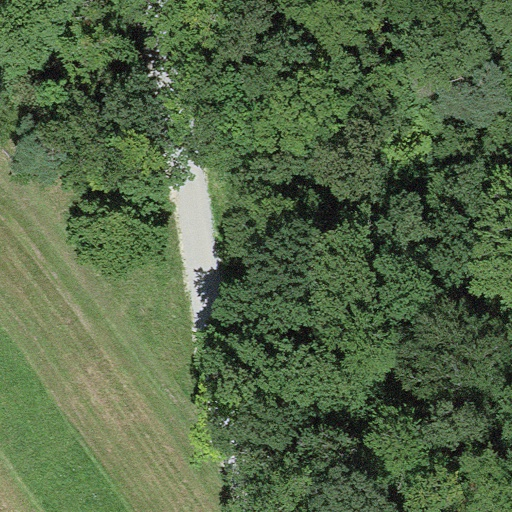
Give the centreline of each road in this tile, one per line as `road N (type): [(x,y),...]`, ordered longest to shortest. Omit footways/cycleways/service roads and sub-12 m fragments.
road 1 (track): [(156,0),(230,451),(248,511)]
road 2 (track): [(0,159),(230,451)]
